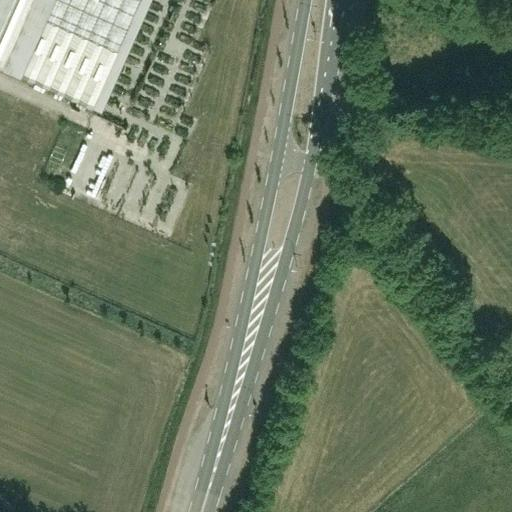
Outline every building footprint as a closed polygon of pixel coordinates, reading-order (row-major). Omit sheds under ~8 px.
[(0,0),(0,58),(101,103),(146,0),(0,0)] [(19,288),(5,281),(0,291),(0,327),(0,328),(19,288)] [(51,302),(37,295),(19,336),(33,342),(51,302)] [(83,316),(70,310),(51,350),(65,356),(83,316)] [(116,330),(102,324),(84,364),(97,370),(116,330)] [(148,345),(134,338),(116,378),(130,385),(148,345)] [(53,384),(40,377),(21,417),(35,424),(53,384)] [(86,398),(72,392),(53,432),(67,438),(86,398)] [(118,412),(104,406),(86,446),(99,452),(118,412)]
